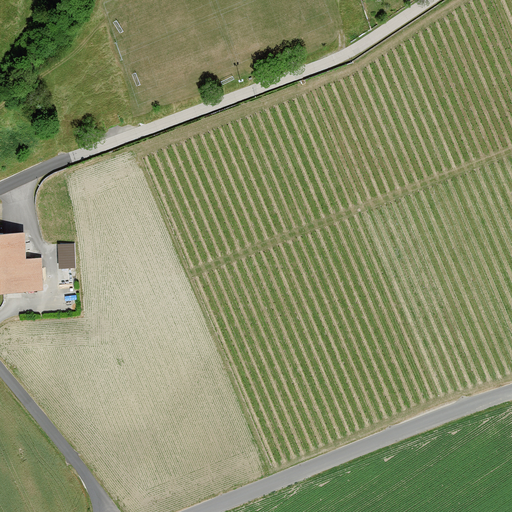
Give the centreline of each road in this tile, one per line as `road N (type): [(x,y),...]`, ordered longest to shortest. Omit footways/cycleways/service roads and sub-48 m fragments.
road 1 (residential): [(0,188),(328,64),(430,0)]
road 2 (tertiary): [(205,511),(511,389)]
road 3 (residential): [(99,492),(0,369)]
